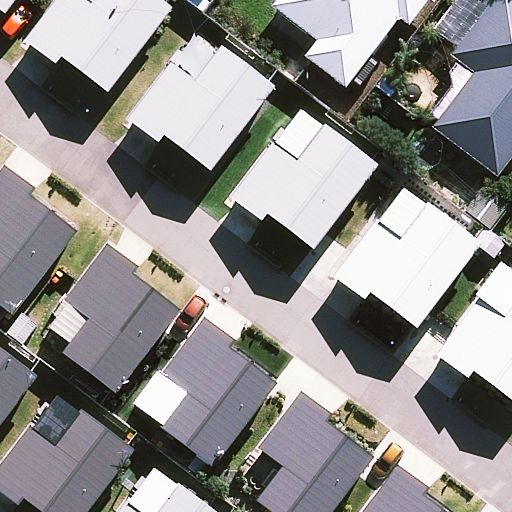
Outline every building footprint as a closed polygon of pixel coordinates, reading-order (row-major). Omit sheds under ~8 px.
[(0,0),(0,16),(6,21),(22,0),(0,0)] [(106,100),(170,16),(148,0),(98,0),(91,10),(77,0),(58,0),(23,47),(56,71),(60,66),(106,100)] [(77,0),(91,10),(98,0),(77,0)] [(280,0),(271,12),(316,46),(305,60),(344,91),(399,20),(408,28),(429,0),(280,0)] [(511,0),(494,0),(449,61),(472,77),(431,131),(497,180),(511,160),(511,0)] [(209,179),(273,95),(219,54),(193,88),(171,71),(168,69),(126,125),(158,150),(163,144),(209,179)] [(274,148),(297,165),(323,131),(300,114),(274,148)] [(313,255),(376,171),(323,131),(297,165),(274,148),(272,146),(229,202),(262,226),(267,220),(313,255)] [(0,313),(11,322),(76,238),(30,202),(35,196),(4,172),(0,176),(0,313)] [(377,227),(400,244),(426,210),(403,193),(377,227)] [(416,334),(480,250),(426,210),(400,244),(377,227),(375,225),(333,281),(365,305),(370,300),(416,334)] [(114,400),(180,316),(133,280),(138,274),(107,250),(64,305),(67,307),(91,326),(65,359),(63,361),(114,400)] [(480,305),(503,322),(511,310),(511,275),(506,271),(480,305)] [(511,407),(511,310),(503,322),(480,305),(478,303),(435,359),(468,383),(473,378),(511,407)] [(65,359),(91,326),(67,307),(41,340),(65,359)] [(211,474),(276,390),(229,354),(234,348),(203,324),(161,379),(163,381),(187,400),(162,433),(160,435),(211,474)] [(0,433),(38,384),(0,354),(0,433)] [(162,433),(187,400),(163,381),(138,414),(162,433)] [(261,511),(334,511),(373,464),(326,428),(331,421),(300,398),(257,453),(260,455),(284,473),(258,506),(256,508),(261,511)] [(33,435),(55,452),(81,418),(59,400),(33,435)] [(31,511),(93,511),(135,458),(81,418),(55,452),(33,435),(30,433),(0,472),(0,497),(19,511),(21,511),(25,507),(31,511)] [(258,506),(284,473),(260,455),(234,488),(258,506)] [(434,511),(422,502),(427,496),(396,472),(365,511),(434,511)] [(130,507),(135,511),(161,511),(178,491),(155,473),(130,507)] [(206,511),(178,491),(161,511),(135,511),(130,507),(127,506),(122,511),(206,511)]
